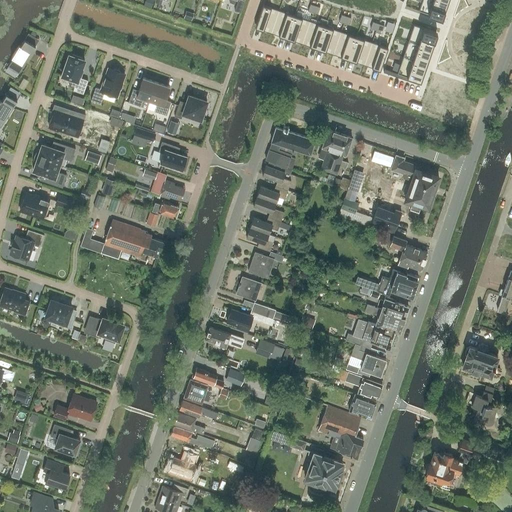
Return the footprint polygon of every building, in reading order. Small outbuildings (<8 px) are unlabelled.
[(245,1),(242,0),(238,0),(235,11),(241,13),(245,1)] [(422,0),(419,10),(428,14),(442,18),(448,0),(422,0)] [(263,5),(255,28),(271,33),(279,10),(263,5)] [(279,10),(271,33),(287,38),(295,15),(279,10)] [(295,15),(287,38),(302,44),(310,21),(295,15)] [(310,21),(302,44),(318,49),(326,26),(310,21)] [(414,24),(397,73),(403,75),(409,77),(415,79),(421,81),(438,32),(424,27),(414,24)] [(326,26),(318,49),(333,54),(341,31),(326,26)] [(341,31),(333,54),(349,60),(357,37),(341,31)] [(357,37),(349,60),(364,65),(372,42),(357,37)] [(25,39),(21,46),(19,45),(12,58),(13,58),(8,66),(16,71),(18,72),(16,76),(17,77),(36,46),(25,39)] [(372,42),(364,65),(380,70),(388,47),(372,42)] [(82,57),(72,54),(71,55),(69,55),(62,75),(72,78),(69,85),(75,87),(74,89),(84,93),(88,80),(79,77),(80,75),(81,75),(83,69),(82,68),(85,60),(82,59),(82,57)] [(117,97),(125,74),(121,72),(119,69),(116,68),(113,69),(109,68),(101,89),(96,87),(91,100),(100,104),(104,92),(117,97)] [(143,99),(150,101),(157,82),(144,77),(139,91),(133,89),(129,102),(141,106),(143,99)] [(170,87),(157,82),(150,101),(157,103),(155,111),(167,115),(171,102),(165,100),(170,87)] [(7,94),(2,101),(1,100),(0,101),(0,126),(1,127),(17,100),(7,94)] [(83,105),(85,99),(73,95),(71,101),(83,105)] [(207,101),(189,95),(185,107),(179,105),(175,116),(182,119),(183,114),(201,120),(207,101)] [(56,105),(54,111),(49,126),(51,127),(50,128),(58,131),(59,129),(78,136),(86,115),(75,112),(56,105)] [(121,118),(121,112),(112,112),(112,123),(123,123),(123,118),(121,118)] [(266,160),(269,161),(292,169),(296,158),(291,157),(292,154),(296,155),(298,150),(311,154),(315,140),(288,130),(289,126),(284,125),(283,129),(276,127),(272,141),(273,141),(270,149),(266,160)] [(336,152),(342,134),(329,129),(319,158),(324,159),(321,168),(337,173),(340,165),(341,162),(333,159),(336,152)] [(340,165),(347,167),(348,162),(342,160),(344,155),(346,156),(352,137),(342,134),(336,152),(333,159),(341,162),(340,165)] [(103,140),(100,149),(109,152),(112,144),(103,140)] [(162,141),(159,151),(164,153),(160,162),(182,169),(183,167),(185,168),(188,159),(186,158),(187,156),(178,153),(173,151),(175,146),(162,141)] [(34,156),(60,165),(62,158),(71,161),(75,149),(59,143),(57,149),(42,144),(40,150),(38,149),(34,156)] [(102,155),(88,150),(85,160),(98,164),(102,155)] [(60,165),(34,156),(33,165),(35,165),(33,171),(48,176),(46,182),(62,188),(66,175),(57,172),(60,165)] [(111,156),(106,169),(112,171),(117,159),(111,156)] [(397,156),(392,169),(404,173),(403,176),(412,179),(405,199),(414,202),(412,209),(419,211),(421,205),(428,208),(439,176),(418,169),(419,166),(403,161),(404,158),(397,156)] [(292,169),(269,161),(268,165),(285,172),(290,174),(292,169)] [(278,181),(276,185),(288,190),(292,181),(283,178),(285,172),(268,165),(266,165),(263,175),(278,181)] [(158,173),(145,169),(143,175),(156,179),(158,173)] [(116,182),(107,178),(102,193),(112,196),(116,182)] [(175,183),(165,179),(160,196),(170,199),(171,197),(182,200),(185,191),(182,190),(183,187),(175,184),(175,183)] [(258,196),(276,203),(278,197),(285,199),(288,190),(276,185),(274,190),(261,186),(258,196)] [(89,201),(92,192),(82,189),(80,198),(89,201)] [(26,193),(20,210),(43,218),(49,201),(26,193)] [(55,204),(70,209),(73,199),(59,194),(55,204)] [(97,206),(103,208),(107,195),(101,194),(97,206)] [(276,203),(258,196),(254,205),(270,212),(268,216),(282,221),(285,212),(274,208),(276,203)] [(342,206),(357,210),(359,199),(344,196),(342,206)] [(156,201),(156,202),(153,210),(175,218),(179,207),(170,204),(171,202),(163,199),(161,203),(156,201)] [(378,206),(371,224),(394,232),(400,215),(378,206)] [(156,225),(161,214),(151,210),(147,221),(156,225)] [(282,221),(268,216),(267,221),(254,217),(250,227),(269,234),(271,228),(278,230),(282,221)] [(113,219),(105,242),(91,237),(94,229),(87,227),(81,246),(118,258),(121,250),(139,256),(141,251),(157,256),(160,250),(163,242),(151,238),(152,235),(145,232),(145,231),(140,229),(141,229),(113,219)] [(269,234),(250,227),(247,237),(259,241),(258,246),(270,251),(273,242),(267,240),(269,234)] [(11,255),(27,260),(32,245),(40,248),(44,235),(28,230),(25,239),(17,236),(15,242),(14,242),(11,248),(13,249),(11,255)] [(422,270),(428,252),(405,244),(407,240),(394,235),(390,245),(403,249),(398,264),(408,267),(409,265),(422,270)] [(281,261),(283,256),(271,252),(269,256),(255,252),(249,271),(268,277),(274,259),(281,261)] [(358,276),(356,283),(373,289),(381,292),(390,295),(392,288),(413,296),(418,280),(419,276),(407,272),(407,274),(393,269),(390,279),(383,276),(380,284),(358,276)] [(511,271),(498,310),(504,312),(509,297),(511,298),(511,271)] [(256,300),(262,283),(243,276),(237,293),(256,300)] [(19,313),(25,315),(29,303),(23,301),(26,294),(17,292),(17,293),(4,289),(0,302),(0,304),(19,311),(19,313)] [(378,298),(381,292),(373,289),(371,295),(378,298)] [(381,309),(405,317),(409,306),(392,301),(393,299),(386,296),(381,309)] [(71,329),(77,313),(70,311),(72,307),(64,304),(64,305),(60,303),(52,300),(46,317),(66,324),(64,327),(71,329)] [(274,318),(276,310),(255,302),(251,311),(268,317),(268,316),(274,318)] [(376,324),(395,331),(400,332),(405,317),(381,309),(367,304),(365,311),(379,316),(376,324)] [(42,319),(45,311),(39,309),(36,317),(42,319)] [(252,319),(272,325),(274,318),(268,316),(268,317),(251,311),(250,315),(232,309),(227,322),(237,326),(237,328),(248,332),(252,319)] [(311,317),(303,315),(300,324),(308,326),(311,317)] [(110,321),(103,318),(103,320),(96,318),(90,335),(101,338),(102,334),(107,335),(105,340),(115,343),(117,339),(118,339),(123,325),(117,323),(117,322),(110,320),(110,321)] [(348,333),(346,340),(356,343),(360,345),(361,344),(371,347),(373,342),(390,347),(395,331),(376,324),(368,322),(359,318),(353,335),(348,333)] [(245,338),(230,333),(230,334),(210,327),(206,339),(218,343),(217,344),(226,347),(228,343),(241,348),(245,338)] [(275,344),(260,338),(255,353),(270,358),(275,344)] [(356,343),(352,356),(364,360),(361,368),(371,372),(381,375),(386,359),(376,356),(369,353),(371,347),(361,344),(360,345),(356,343)] [(494,366),(498,356),(488,352),(489,349),(488,345),(482,343),(479,345),(478,349),(470,346),(470,347),(467,348),(465,353),(467,355),(466,356),(467,356),(463,367),(472,370),(471,374),(477,376),(479,373),(491,377),(495,366),(494,366)] [(357,373),(359,368),(349,364),(347,370),(357,374),(357,373)] [(0,382),(3,375),(13,378),(15,372),(5,368),(4,370),(0,368),(0,382)] [(222,387),(224,381),(216,379),(217,376),(208,373),(208,372),(197,368),(194,377),(222,387)] [(241,385),(246,374),(230,368),(226,379),(241,385)] [(378,397),(383,384),(343,370),(340,378),(360,385),(358,392),(366,395),(367,393),(378,397)] [(209,401),(212,391),(207,389),(208,385),(190,379),(184,397),(202,403),(203,399),(209,401)] [(297,384),(295,390),(305,394),(308,388),(297,384)] [(229,391),(222,388),(218,397),(226,400),(229,391)] [(14,399),(25,403),(28,393),(17,390),(14,399)] [(484,390),(482,396),(473,393),(469,405),(478,408),(474,420),(480,423),(481,419),(489,422),(491,417),(493,416),(496,408),(488,405),(490,399),(491,400),(493,393),(484,390)] [(371,416),(376,400),(355,393),(349,410),(358,414),(359,412),(371,416)] [(88,400),(73,395),(68,409),(58,406),(54,416),(66,419),(68,413),(77,416),(77,415),(91,420),(97,403),(95,402),(95,401),(90,399),(88,400)] [(199,416),(202,407),(183,400),(180,408),(199,416)] [(361,447),(364,438),(355,435),(362,417),(328,405),(319,430),(329,433),(329,434),(335,436),(336,435),(341,436),(336,449),(357,457),(361,447)] [(216,419),(218,412),(206,408),(204,414),(216,419)] [(203,434),(205,428),(194,424),(196,419),(178,413),(174,424),(203,434)] [(79,442),(80,440),(67,436),(70,429),(54,424),(50,436),(58,439),(55,447),(57,448),(56,449),(63,452),(64,450),(75,454),(77,449),(78,450),(81,443),(79,442)] [(198,434),(197,439),(191,437),(193,432),(174,426),(170,435),(212,449),(215,440),(198,434)] [(251,436),(251,437),(261,441),(265,431),(255,427),(252,437),(251,436)] [(11,432),(8,439),(17,442),(19,435),(19,434),(20,431),(15,430),(14,433),(13,433),(11,432)] [(255,450),(257,451),(261,441),(251,437),(246,449),(254,452),(255,450)] [(307,441),(294,437),(291,446),(304,450),(307,441)] [(478,456),(482,445),(463,438),(459,450),(461,451),(458,459),(451,457),(452,454),(444,451),(443,455),(434,452),(431,462),(430,462),(429,463),(427,462),(424,471),(426,472),(426,473),(427,473),(426,476),(431,478),(430,481),(440,484),(441,481),(444,482),(445,479),(449,481),(453,471),(459,473),(463,461),(467,462),(470,453),(478,456)] [(511,454),(511,449),(489,441),(486,450),(511,458),(511,454)] [(8,443),(6,451),(13,454),(16,446),(8,443)] [(18,447),(15,456),(17,456),(19,453),(26,455),(28,450),(20,448),(18,447)] [(192,480),(197,464),(195,463),(198,454),(185,449),(181,458),(173,456),(168,471),(192,480)] [(341,471),(342,469),(341,468),(343,463),(337,461),(337,460),(310,451),(308,454),(314,456),(312,460),(311,460),(307,471),(308,471),(305,479),(315,482),(316,487),(321,489),(324,485),(334,489),(336,483),(337,484),(338,481),(338,482),(342,471),(341,471)] [(56,484),(66,487),(70,474),(58,470),(60,464),(47,459),(44,470),(50,473),(46,484),(55,487),(56,484)] [(159,496),(179,503),(182,495),(186,496),(189,488),(174,483),(172,488),(163,485),(159,496)] [(58,511),(59,511),(48,507),(51,499),(35,493),(32,502),(34,503),(31,511),(58,511)] [(178,511),(176,511),(179,503),(159,496),(156,507),(165,511),(164,511),(178,511)]
